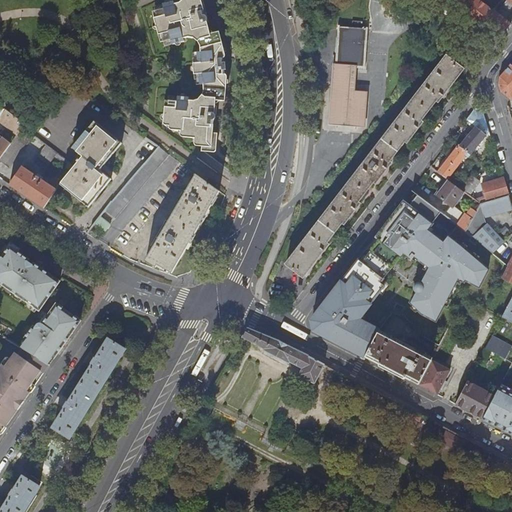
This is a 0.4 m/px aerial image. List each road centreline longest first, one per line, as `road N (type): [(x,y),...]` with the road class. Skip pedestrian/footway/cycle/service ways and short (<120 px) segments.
road 1 (residential): [(285,329),(487,75)]
road 2 (primary): [(228,302),(262,229),(284,147),(287,95),(271,0)]
road 3 (primary): [(256,0),(265,46),(264,148),(243,218),(207,293)]
road 4 (tertiary): [(511,451),(285,329)]
road 5 (primary): [(102,511),(228,302)]
road 6 (primary): [(207,293),(98,511)]
road 7 (residential): [(0,457),(121,278)]
road 8 (tertiary): [(0,198),(121,278)]
